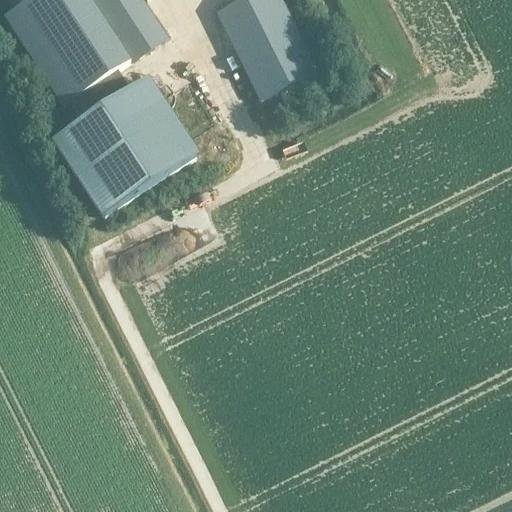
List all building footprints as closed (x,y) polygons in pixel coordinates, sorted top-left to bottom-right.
[(34,0),(14,13),(3,20),(63,111),(70,107),(117,76),(133,66),(89,0),(34,0)] [(5,0),(14,13),(34,0),(5,0)] [(168,42),(140,0),(89,0),(133,66),(168,42)] [(261,105),(319,77),(279,0),(249,0),(217,17),(261,105)] [(70,107),(82,126),(130,95),(117,76),(70,107)] [(82,126),(54,145),(104,222),(196,162),(145,85),(130,95),(82,126)]
